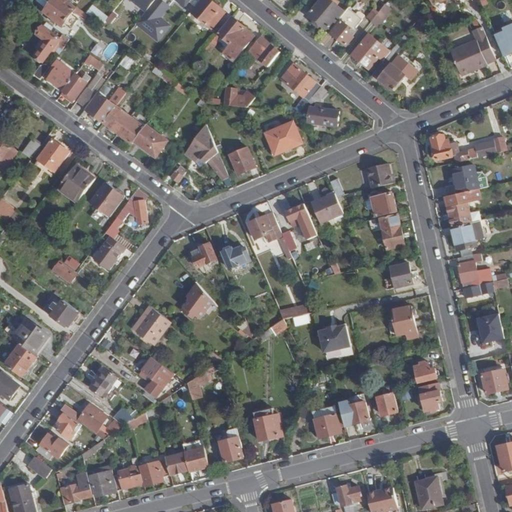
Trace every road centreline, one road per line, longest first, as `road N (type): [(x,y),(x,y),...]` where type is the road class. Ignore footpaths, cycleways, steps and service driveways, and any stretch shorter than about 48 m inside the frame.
road 1 (residential): [(0,456),(168,231),(196,217)]
road 2 (residential): [(403,130),(473,426)]
road 3 (residential): [(0,71),(196,217)]
road 4 (residential): [(473,426),(246,485)]
road 5 (residential): [(196,217),(403,130)]
road 6 (residential): [(248,0),(403,130)]
